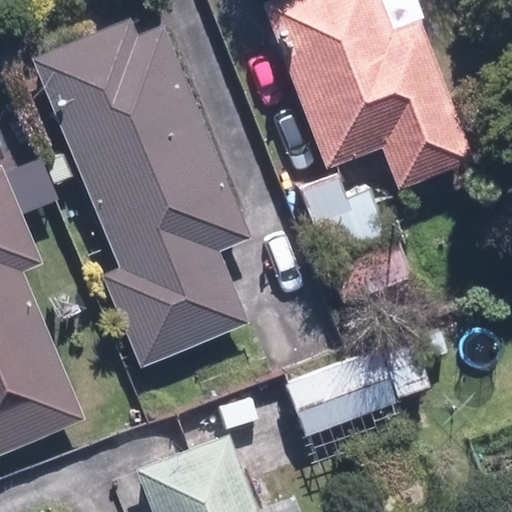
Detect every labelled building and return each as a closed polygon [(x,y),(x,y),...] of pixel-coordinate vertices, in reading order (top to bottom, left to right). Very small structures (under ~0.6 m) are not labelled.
[(269,0),(325,165),(383,145),(395,180),(480,151),(430,2),(397,14),(392,0),(269,0)] [(254,228),(166,12),(142,22),(135,5),(35,46),(121,256),(108,261),(147,356),(255,312),(225,240),(254,228)] [(31,265),(50,257),(28,203),(57,192),(39,146),(10,157),(0,131),(0,445),(89,411),(31,265)] [(426,270),(395,180),(383,145),(325,165),(300,173),(342,298),(426,270)] [(423,323),(282,373),(302,429),(443,378),(423,323)] [(311,511),(303,484),(259,498),(234,419),(135,451),(154,511),(311,511)] [(447,511),(433,466),(376,484),(384,511),(447,511)]
